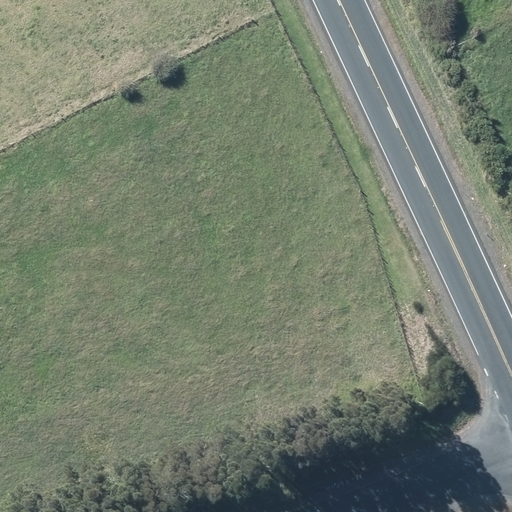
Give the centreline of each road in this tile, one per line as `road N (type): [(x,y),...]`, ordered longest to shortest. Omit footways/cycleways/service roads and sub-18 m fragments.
road 1 (secondary): [(511,373),(341,0)]
road 2 (unclassified): [(363,511),(511,466)]
